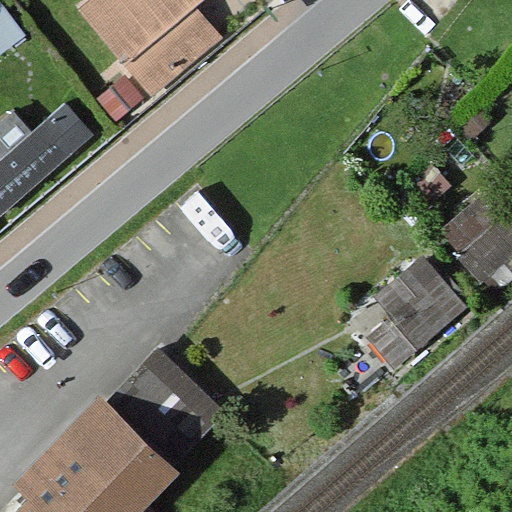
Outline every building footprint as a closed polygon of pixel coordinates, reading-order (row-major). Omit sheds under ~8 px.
[(1,0),(0,0),(0,47),(24,30),(1,0)] [(88,0),(83,5),(122,54),(188,0),(88,0)] [(195,0),(188,0),(122,54),(151,89),(221,32),(195,0)] [(126,73),(100,96),(117,115),(143,93),(126,73)] [(0,210),(94,130),(66,98),(35,124),(16,102),(0,116),(0,210)] [(511,192),(500,177),(442,223),(481,272),(511,247),(511,192)] [(423,251),(376,289),(393,310),(369,330),(394,360),(465,302),(423,251)] [(158,343),(106,397),(171,459),(223,406),(215,399),(167,351),(158,343)] [(106,397),(98,389),(18,472),(31,485),(7,509),(4,511),(158,511),(141,495),(175,461),(171,459),(106,397)]
